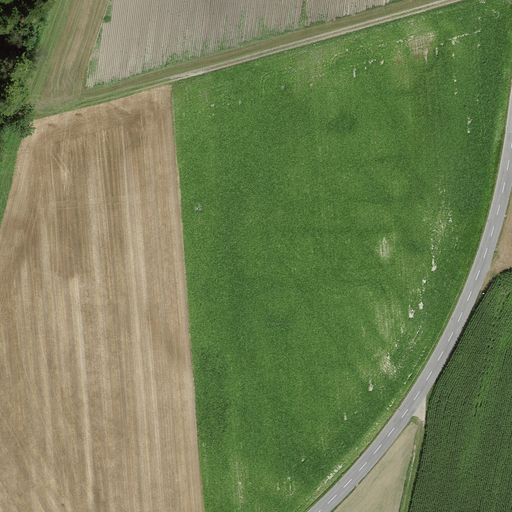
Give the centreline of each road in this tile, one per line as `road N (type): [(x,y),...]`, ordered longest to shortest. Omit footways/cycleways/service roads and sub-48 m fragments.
road 1 (tertiary): [(511,143),(475,279),(436,362),(392,429),(317,511)]
road 2 (track): [(160,82),(454,0)]
